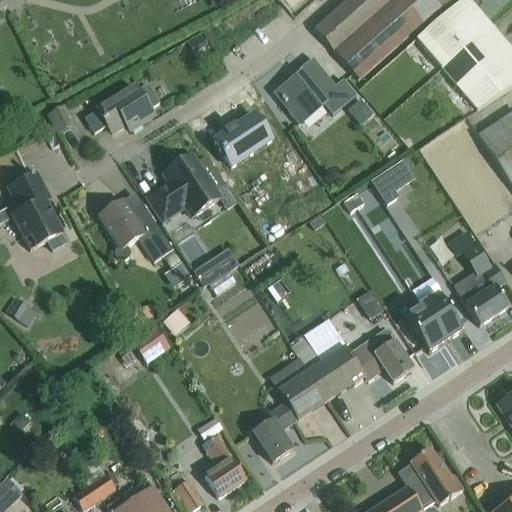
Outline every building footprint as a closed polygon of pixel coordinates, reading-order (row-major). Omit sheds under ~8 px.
[(449,1),(450,0),(350,0),(313,32),(357,82),(449,1)] [(455,87),(503,46),(504,47),(506,45),(467,0),(462,0),(415,41),(455,87)] [(215,28),(202,35),(208,46),(221,38),(215,28)] [(331,117),(355,98),(342,82),(334,88),(312,60),(295,73),(298,76),(275,95),(288,111),(286,112),(298,126),(323,106),(331,117)] [(129,133),(153,118),(149,112),(159,106),(146,86),(136,93),(134,89),(97,112),(97,113),(84,121),(94,136),(106,128),(111,135),(125,127),(129,133)] [(59,135),(72,127),(62,111),(49,119),(59,135)] [(511,114),(478,137),(511,188),(511,114)] [(224,136),(213,143),(231,170),(271,144),(253,117),(235,129),(234,127),(223,135),(224,136)] [(169,187),(148,201),(162,223),(184,209),(192,220),(220,201),(215,193),(224,187),(206,161),(197,167),(191,158),(163,177),(169,187)] [(383,177),(371,185),(385,207),(397,199),(394,193),(414,180),(404,164),(383,177)] [(14,206),(18,204),(23,214),(12,220),(29,253),(46,244),(52,254),(65,246),(59,237),(61,236),(44,203),(42,203),(38,195),(44,191),(36,176),(33,178),(32,174),(28,176),(30,179),(6,192),(14,206)] [(356,197),(350,201),(356,211),(363,207),(356,197)] [(356,211),(350,201),(343,205),(349,215),(356,211)] [(127,212),(122,204),(114,209),(110,209),(106,211),(105,215),(98,219),(109,236),(118,249),(115,251),(114,256),(118,262),(123,263),(129,259),(130,254),(126,249),(137,242),(153,265),(172,253),(140,204),(127,212)] [(489,269),(474,245),(460,254),(474,275),(452,289),(478,329),(508,310),(496,291),(505,285),(494,268),(493,266),(489,269)] [(223,279),(231,289),(249,276),(242,265),(223,279)] [(437,297),(420,309),(445,345),(461,334),(450,317),(437,297)] [(28,330),(37,315),(14,300),(5,315),(12,320),(28,330)] [(134,326),(154,320),(151,308),(130,313),(134,326)] [(420,309),(404,320),(428,356),(445,345),(420,309)] [(174,339),(190,326),(177,312),(162,325),(174,339)] [(146,366),(168,350),(153,328),(131,344),(146,366)] [(302,341),(290,348),(298,360),(316,387),(327,404),(363,380),(365,383),(383,372),(392,386),(413,373),(386,333),(348,358),(343,351),(321,365),(304,340),(302,341)] [(126,347),(109,359),(114,366),(131,355),(126,347)] [(298,424),(327,404),(316,387),(298,360),(298,361),(268,380),(286,406),(267,418),(272,423),(252,437),(260,450),(271,466),(292,452),(280,434),(297,423),(297,424),(298,424)] [(511,397),(497,407),(511,430),(511,397)] [(204,444),(222,432),(214,420),(196,431),(204,444)] [(231,462),(224,452),(215,439),(202,448),(217,471),(204,480),(218,501),(245,483),(231,462)] [(449,482),(429,452),(409,465),(410,467),(396,476),(406,490),(373,511),(422,511),(435,504),(438,509),(462,493),(453,479),(449,482)] [(80,511),(88,511),(101,503),(115,494),(94,463),(77,475),(87,489),(73,499),(75,504),(80,511)] [(0,511),(6,511),(21,497),(6,482),(1,487),(0,488),(0,511)] [(165,511),(145,482),(119,500),(106,509),(107,511),(165,511)] [(186,511),(193,511),(202,506),(186,483),(173,493),(186,511)] [(511,511),(511,503),(498,511),(511,511)]
